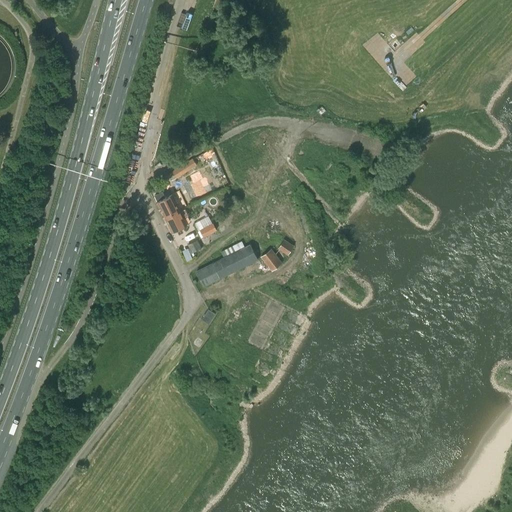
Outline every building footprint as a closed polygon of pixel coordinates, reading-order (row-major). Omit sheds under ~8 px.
[(183,165),(173,171),(176,176),(186,170),(188,169),(186,164),(183,165)] [(165,217),(179,210),(172,194),(165,197),(162,191),(154,195),(157,201),(165,217)] [(187,225),(179,210),(165,217),(172,232),(187,225)] [(213,223),(199,230),(203,237),(217,230),(213,223)] [(198,239),(188,244),(192,252),(190,254),(192,259),(196,257),(193,253),(202,248),(198,239)] [(284,239),(278,248),(288,254),(294,246),(284,239)] [(220,252),(224,258),(196,272),(203,286),(258,258),(250,244),(245,247),(242,241),(220,252)] [(271,249),(261,256),(272,270),(282,263),(271,249)] [(202,319),(208,323),(209,323),(215,313),(208,308),(202,319)]
